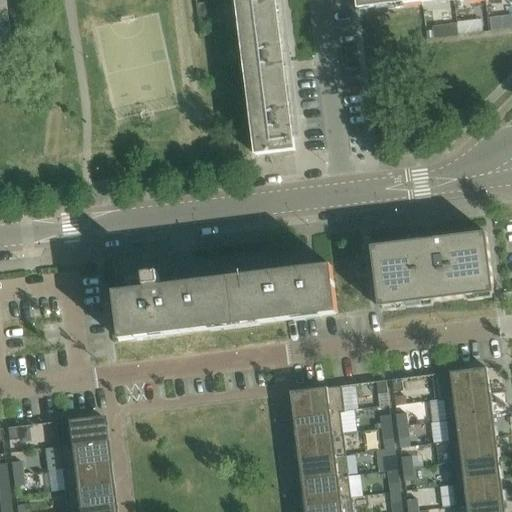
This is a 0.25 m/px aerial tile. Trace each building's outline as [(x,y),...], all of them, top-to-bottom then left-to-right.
[(237,0),(256,155),(256,157),(286,153),(286,157),(294,156),(294,152),(296,152),(296,151),(277,0),(237,0)] [(357,0),(359,10),(360,10),(441,0),(357,0)] [(487,235),(448,240),(372,249),(373,255),(380,310),(479,297),(495,295),(487,235)] [(118,299),(117,294),(116,294),(122,342),(123,342),(337,315),(338,315),(333,267),(331,267),(332,273),(178,292),(176,272),(145,276),(145,278),(130,280),(133,297),(118,299)] [(455,400),(491,396),(488,370),(437,376),(441,402),(455,400)] [(404,393),(403,380),(393,382),(394,394),(404,393)] [(387,382),(377,384),(379,396),(388,394),(387,382)] [(295,420),(341,414),(346,414),(342,388),(292,394),(295,420)] [(457,422),(494,417),(491,396),(455,400),(457,422)] [(298,441),(344,436),(341,414),(295,420),(298,441)] [(399,428),(409,427),(407,415),(397,416),(399,428)] [(383,430),(393,429),(391,417),(381,418),(383,430)] [(450,444),(497,438),(494,417),(457,422),(460,443),(450,444)] [(55,450),(59,450),(106,444),(102,418),(52,424),(55,450)] [(400,440),(410,439),(409,427),(399,428),(400,440)] [(18,441),(17,428),(7,430),(9,442),(18,441)] [(384,442),(394,441),(393,429),(383,430),(384,442)] [(300,462),(347,457),(344,436),(298,441),(300,462)] [(453,465),(499,459),(497,438),(450,444),(453,465)] [(62,471),(108,465),(106,444),(59,450),(62,471)] [(347,457),(300,462),(303,484),(349,478),(349,477),(340,478),(337,458),(347,457)] [(403,459),(404,471),(414,469),(412,458),(403,459)] [(456,486),(502,480),(499,459),(453,465),(456,486)] [(388,473),(398,471),(397,460),(387,461),(388,473)] [(13,476),(23,475),(21,463),(11,464),(13,476)] [(65,492),(111,486),(108,465),(62,471),(65,492)] [(414,469),(404,471),(406,483),(415,481),(414,469)] [(398,471),(388,473),(390,485),(400,483),(398,471)] [(24,487),(23,475),(13,476),(14,488),(24,487)] [(7,477),(0,477),(0,489),(8,489),(7,477)] [(306,505),(352,499),(349,478),(303,484),(306,505)] [(458,507),(505,501),(502,480),(456,486),(458,507)] [(67,511),(75,511),(114,507),(111,486),(65,492),(67,511)] [(353,511),(352,499),(306,505),(306,511),(353,511)] [(409,511),(419,511),(418,500),(408,502),(409,511)] [(505,511),(505,501),(458,507),(458,508),(468,507),(468,511),(505,511)] [(393,511),(403,511),(402,502),(392,504),(393,511)]
